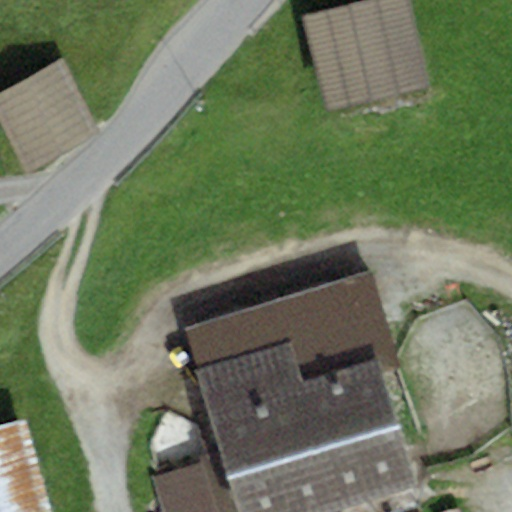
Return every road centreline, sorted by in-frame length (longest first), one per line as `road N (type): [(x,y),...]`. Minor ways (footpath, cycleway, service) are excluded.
road 1 (tertiary): [(0,252),(81,181),(246,0)]
road 2 (track): [(111,511),(52,344),(58,293),(82,233),(81,181)]
